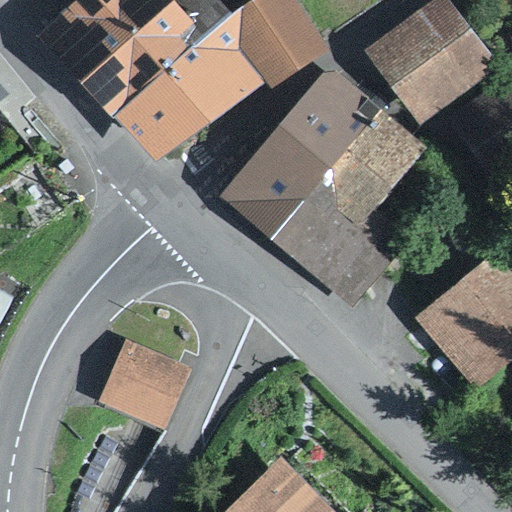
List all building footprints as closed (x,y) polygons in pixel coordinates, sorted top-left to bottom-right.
[(97,0),(99,2),(59,37),(122,110),(222,23),(201,0),(171,0),(163,7),(156,0),(97,0)] [(317,44),(287,0),(254,0),(226,19),(266,78),(317,44)] [(495,67),(451,9),(429,24),(473,83),(495,67)] [(179,144),(264,77),(266,78),(226,19),(222,23),(122,110),(155,144),(170,132),(179,144)] [(386,56),(431,114),(473,83),(429,24),(386,56)] [(338,85),(243,190),(280,224),(373,117),(374,115),(338,85)] [(466,115),(511,177),(511,96),(504,86),(466,115)] [(361,202),(409,147),(373,117),(280,224),(356,286),(384,254),(388,257),(392,253),(387,249),(400,234),(361,202)] [(421,358),(442,340),(477,382),(511,354),(511,253),(508,249),(403,337),(421,358)] [(127,352),(105,403),(162,429),(180,388),(168,383),(173,373),(127,352)] [(309,511),(281,483),(250,511),(309,511)]
